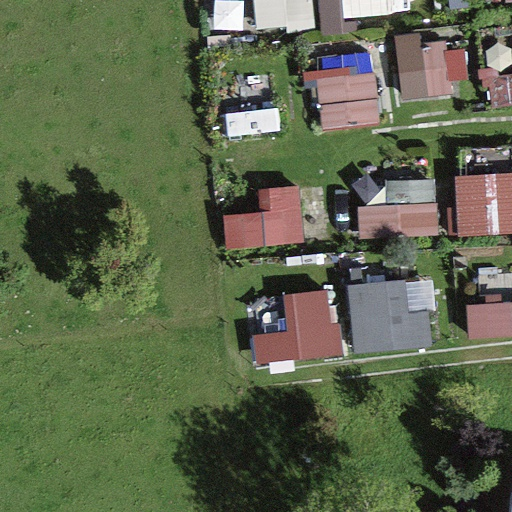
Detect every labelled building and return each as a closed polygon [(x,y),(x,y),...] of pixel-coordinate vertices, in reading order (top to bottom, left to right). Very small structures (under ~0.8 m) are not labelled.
[(260,0),(262,30),(322,27),(320,0),(260,0)] [(395,0),(325,0),(325,17),(395,17),(395,0)] [(407,99),(459,95),(454,31),(402,34),(407,99)] [(386,121),(381,65),(323,70),(327,126),(386,121)] [(495,100),(511,100),(511,69),(495,69),(495,100)] [(301,197),(279,197),(279,246),(333,245),(333,167),(301,167),(301,197)] [(511,170),(461,173),(464,235),(511,232),(511,170)] [(364,191),(367,240),(445,235),(441,186),(364,191)] [(442,347),(438,274),(355,278),(359,351),(442,347)] [(511,296),(511,275),(477,276),(477,297),(511,296)] [(346,355),(344,285),(295,287),(297,328),(258,330),(259,358),(346,355)] [(511,299),(474,302),(476,336),(511,334),(511,299)]
